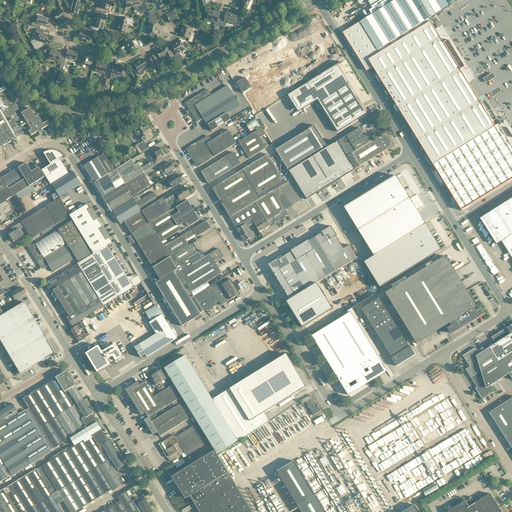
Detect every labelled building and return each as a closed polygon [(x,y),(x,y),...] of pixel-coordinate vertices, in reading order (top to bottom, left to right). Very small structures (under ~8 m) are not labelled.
[(79,14),(81,5),(80,5),(81,3),(80,2),(80,1),(76,0),(73,0),(70,12),(79,14)] [(133,0),(134,7),(138,6),(140,10),(140,11),(143,10),(148,8),(146,6),(145,3),(141,5),(140,0),(133,0)] [(239,5),(239,6),(243,8),(242,11),(248,14),(249,10),(251,11),(253,7),(251,6),(252,3),(254,4),(255,0),(242,0),(240,6),(239,5)] [(436,14),(436,13),(427,0),(395,0),(373,14),(372,15),(360,22),(379,53),(362,63),(367,71),(373,67),(433,165),(461,210),(511,179),(511,146),(499,126),(498,124),(495,126),(482,104),(481,105),(481,104),(481,103),(469,83),(468,82),(467,81),(460,70),(465,67),(461,60),(460,60),(459,58),(454,49),(453,49),(452,48),(453,47),(448,40),(444,43),(437,32),(436,31),(435,29),(430,21),(429,20),(428,18),(436,14)] [(96,10),(101,12),(102,12),(103,12),(104,9),(110,10),(111,8),(111,7),(112,4),(103,1),(102,5),(98,4),(96,10)] [(58,21),(66,17),(62,10),(52,16),(54,19),(56,18),(58,21)] [(94,16),(98,17),(97,21),(105,23),(107,16),(101,14),(101,12),(96,10),(95,10),(94,16)] [(163,14),(160,10),(157,11),(162,19),(165,17),(167,21),(169,20),(171,23),(178,19),(177,16),(177,15),(176,15),(174,11),(173,11),(174,12),(171,13),(169,11),(168,11),(163,14)] [(210,10),(207,20),(208,20),(215,22),(215,24),(214,25),(214,26),(215,29),(214,30),(218,31),(220,26),(222,18),(218,18),(220,13),(219,13),(219,14),(217,13),(217,12),(210,11),(210,10)] [(162,19),(157,11),(154,13),(155,16),(149,19),(150,21),(150,24),(149,23),(149,26),(148,33),(147,33),(157,35),(158,29),(159,25),(155,24),(155,23),(158,21),(162,19)] [(222,18),(220,26),(222,26),(224,27),(225,27),(224,26),(224,25),(225,25),(226,25),(227,23),(230,24),(230,23),(234,24),(234,25),(234,24),(240,26),(242,25),(238,18),(236,17),(237,14),(236,15),(230,13),(229,14),(227,13),(225,19),(222,18)] [(32,26),(35,27),(40,29),(41,26),(46,27),(48,23),(46,22),(48,18),(43,17),(39,16),(38,20),(38,24),(33,23),(32,26)] [(121,17),(120,24),(129,26),(129,23),(130,23),(131,23),(132,23),(133,19),(134,19),(129,17),(128,19),(126,18),(121,17)] [(92,23),(90,29),(94,30),(98,31),(99,32),(100,29),(103,30),(105,23),(97,21),(94,20),(93,23),(92,23)] [(129,26),(120,24),(118,30),(129,33),(130,30),(128,30),(129,26)] [(193,39),(193,37),(194,34),(190,32),(191,28),(189,28),(189,27),(188,27),(183,26),(180,36),(193,39)] [(320,26),(236,74),(248,92),(329,41),(320,26)] [(84,31),(83,31),(81,30),(79,40),(87,42),(88,42),(88,41),(90,42),(94,30),(90,29),(85,28),(84,31)] [(37,29),(35,40),(37,41),(36,43),(33,45),(36,50),(43,46),(44,43),(46,43),(48,35),(43,34),(44,31),(37,29)] [(126,53),(126,52),(130,49),(131,50),(136,47),(137,48),(140,46),(136,39),(133,41),(132,38),(123,43),(125,46),(122,47),(122,48),(121,49),(120,49),(120,50),(120,52),(126,53)] [(182,44),(180,41),(175,44),(172,46),(176,54),(178,53),(182,51),(181,51),(185,49),(185,50),(185,49),(187,47),(188,46),(185,42),(186,42),(185,42),(182,44)] [(165,46),(156,51),(159,55),(161,59),(165,57),(167,55),(169,59),(173,57),(174,56),(174,55),(171,51),(168,52),(165,46)] [(51,50),(49,58),(53,59),(58,60),(57,64),(61,65),(62,61),(62,60),(63,56),(63,55),(63,57),(60,56),(61,52),(61,53),(56,52),(56,51),(51,50)] [(67,55),(66,57),(66,58),(75,60),(77,55),(77,56),(78,55),(77,55),(78,53),(68,50),(67,55)] [(336,53),(249,107),(255,115),(342,61),(336,53)] [(150,56),(151,58),(153,62),(155,64),(155,65),(155,66),(160,63),(155,54),(150,56)] [(87,66),(92,67),(92,65),(91,65),(93,57),(85,55),(84,59),(80,58),(79,63),(78,65),(82,66),(83,63),(88,65),(87,66)] [(177,56),(175,57),(175,58),(177,61),(178,63),(181,68),(186,65),(183,60),(182,57),(181,57),(179,58),(177,56)] [(151,58),(147,60),(144,62),(143,59),(134,64),(135,66),(135,67),(136,67),(137,69),(134,70),(136,74),(139,72),(139,73),(143,70),(147,68),(149,69),(151,67),(151,68),(155,65),(155,64),(153,62),(151,58)] [(95,71),(96,71),(103,73),(105,74),(108,65),(98,62),(95,71)] [(337,64),(288,95),(298,112),(318,100),(338,132),(368,113),(367,112),(337,65),(337,64)] [(113,66),(111,75),(111,77),(116,79),(117,78),(122,80),(124,75),(124,74),(122,74),(123,69),(117,68),(117,67),(113,66)] [(492,73),(483,79),(486,83),(494,77),(492,73)] [(25,110),(20,113),(14,102),(17,100),(3,76),(0,77),(0,147),(28,131),(35,127),(25,110)] [(185,103),(197,122),(203,118),(207,125),(208,125),(212,131),(231,119),(227,113),(240,105),(228,85),(211,95),(208,89),(185,103)] [(25,110),(35,127),(28,131),(31,136),(37,132),(38,134),(43,131),(42,130),(49,126),(46,121),(42,123),(37,115),(34,116),(29,108),(25,110)] [(254,118),(237,128),(243,138),(260,127),(254,118)] [(300,135),(276,150),(289,171),(328,147),(325,143),(314,125),(310,127),(308,129),(309,129),(300,135)] [(134,147),(139,155),(149,149),(145,142),(147,140),(148,140),(149,141),(150,140),(150,139),(150,138),(153,136),(153,135),(154,135),(148,126),(147,126),(144,127),(143,127),(141,128),(141,129),(137,132),(137,133),(142,142),(134,147)] [(201,172),(209,184),(213,181),(235,168),(266,148),(260,138),(266,134),(262,127),(239,142),(246,154),(238,159),(234,152),(201,172)] [(359,128),(338,141),(347,156),(351,153),(355,151),(371,140),(369,137),(367,135),(365,135),(364,136),(359,128)] [(187,150),(198,167),(237,143),(229,130),(212,140),(209,136),(187,150)] [(351,153),(346,156),(352,165),(355,169),(359,166),(393,145),(385,133),(372,141),(371,140),(355,151),(351,153)] [(328,147),(289,171),(307,199),(308,199),(321,190),(331,184),(341,178),(354,170),(355,170),(352,164),(351,164),(346,156),(338,141),(328,147)] [(153,153),(149,155),(151,159),(155,165),(158,163),(162,161),(164,160),(162,157),(163,156),(164,156),(164,155),(166,154),(161,148),(157,150),(153,153)] [(62,154),(61,154),(60,153),(59,153),(59,152),(58,152),(57,151),(56,151),(55,151),(54,151),(53,151),(52,151),(51,151),(49,151),(48,151),(47,151),(46,152),(45,152),(43,153),(43,154),(44,153),(51,164),(42,170),(51,185),(69,173),(60,159),(63,157),(64,156),(63,156),(63,155),(62,154)] [(268,154),(213,188),(220,201),(250,183),(260,199),(285,183),(268,154)] [(83,166),(94,183),(107,174),(114,169),(107,157),(100,161),(97,157),(83,166)] [(116,169),(124,183),(143,172),(144,172),(138,163),(135,165),(132,160),(121,166),(116,169)] [(165,172),(168,177),(174,173),(173,170),(175,169),(171,162),(164,166),(163,165),(159,168),(163,173),(165,172)] [(17,169),(3,177),(0,179),(0,204),(7,200),(13,197),(26,189),(45,177),(39,167),(32,171),(27,163),(19,168),(20,170),(18,171),(17,169)] [(107,174),(94,183),(98,189),(98,190),(103,197),(105,196),(116,188),(124,183),(116,169),(115,170),(114,169),(107,174)] [(52,184),(60,197),(81,184),(73,171),(52,184)] [(143,172),(124,183),(133,198),(138,195),(137,193),(151,185),(143,172)] [(178,174),(173,176),(167,180),(172,188),(182,181),(178,174)] [(396,175),(344,207),(374,256),(426,224),(396,175)] [(260,199),(255,202),(267,222),(269,226),(288,214),(286,210),(279,199),(285,194),(292,206),(302,200),(302,199),(305,198),(293,179),(291,180),(285,183),(260,199)] [(112,211),(133,198),(124,183),(116,188),(105,196),(103,197),(112,212),(112,211)] [(250,183),(220,201),(228,214),(230,217),(255,202),(260,199),(250,183)] [(46,184),(39,189),(43,194),(49,190),(46,184)] [(172,192),(163,198),(167,204),(169,203),(177,198),(179,202),(182,200),(191,195),(186,188),(185,188),(181,191),(179,188),(175,190),(172,192)] [(159,200),(157,197),(153,192),(136,202),(142,211),(150,206),(159,200)] [(121,224),(125,222),(142,211),(136,202),(133,198),(112,211),(121,224)] [(150,206),(158,218),(171,210),(163,198),(159,200),(150,206)] [(511,198),(484,216),(480,219),(496,244),(501,241),(511,257),(511,198)] [(59,199),(55,201),(21,222),(12,228),(14,232),(12,233),(12,232),(10,233),(11,234),(9,235),(14,242),(24,236),(20,230),(24,227),(32,239),(36,236),(65,218),(69,216),(59,199)] [(0,219),(3,225),(12,219),(9,214),(7,216),(5,213),(12,209),(13,210),(13,209),(7,200),(0,204),(0,219)] [(150,224),(155,232),(161,242),(165,240),(163,236),(174,229),(176,233),(180,231),(199,220),(187,200),(171,210),(158,218),(150,224)] [(230,217),(230,218),(237,230),(238,229),(245,225),(252,220),(257,228),(260,232),(269,226),(267,222),(255,202),(230,217)] [(70,215),(76,225),(96,213),(92,207),(91,208),(88,204),(70,215)] [(150,224),(158,218),(150,206),(142,211),(125,222),(132,234),(150,224)] [(98,219),(99,218),(96,213),(76,225),(82,234),(100,223),(98,219)] [(467,220),(462,223),(470,236),(475,233),(467,220)] [(192,229),(183,235),(186,240),(195,234),(197,237),(211,228),(206,221),(193,229),(192,229)] [(59,230),(36,244),(35,244),(29,248),(42,269),(49,265),(53,272),(76,258),(79,262),(92,254),(72,222),(58,230),(59,230)] [(82,234),(88,244),(107,232),(104,226),(103,227),(100,223),(82,234)] [(137,242),(155,232),(150,224),(132,234),(137,242)] [(374,256),(364,262),(380,288),(441,250),(426,224),(374,256)] [(238,229),(237,230),(239,232),(244,242),(249,239),(250,242),(254,239),(253,236),(245,225),(238,229)] [(278,259),(268,264),(274,274),(275,274),(275,275),(284,290),(285,290),(285,291),(290,299),(358,258),(350,245),(344,248),(336,236),(337,236),(331,226),(321,232),(322,233),(309,241),(308,240),(291,251),(278,259)] [(110,238),(111,237),(107,232),(88,244),(94,254),(112,242),(110,238)] [(162,244),(161,242),(155,232),(137,242),(145,255),(162,244)] [(189,245),(186,240),(183,235),(171,242),(164,246),(163,247),(170,257),(189,245)] [(49,285),(47,286),(51,292),(54,290),(69,316),(67,317),(72,326),(75,324),(81,320),(88,316),(89,316),(91,319),(96,316),(94,313),(104,306),(119,297),(142,282),(138,275),(137,275),(138,276),(130,281),(127,276),(108,245),(112,242),(94,254),(93,254),(50,281),(47,282),(49,285)] [(190,245),(170,257),(176,267),(179,273),(205,257),(202,251),(201,250),(199,252),(193,243),(190,245)] [(145,255),(153,268),(170,257),(163,247),(164,246),(162,244),(145,255)] [(205,257),(179,273),(191,292),(207,282),(217,276),(222,273),(221,272),(219,268),(227,263),(218,249),(205,257)] [(468,292),(454,270),(445,256),(385,293),(416,344),(450,323),(451,325),(450,326),(454,333),(483,315),(479,308),(476,310),(475,308),(476,307),(468,292)] [(179,273),(170,257),(153,268),(161,280),(156,283),(181,324),(183,323),(184,325),(201,315),(200,313),(203,311),(193,296),(190,297),(188,294),(191,292),(179,273)] [(210,286),(206,288),(215,303),(219,301),(221,305),(236,296),(237,297),(241,295),(231,279),(229,280),(225,283),(222,278),(210,286)] [(250,289),(245,281),(239,285),(243,293),(250,289)] [(480,291),(486,288),(483,282),(473,288),(476,292),(472,294),(475,298),(479,296),(478,294),(480,292),(480,291)] [(317,283),(287,301),(300,323),(302,327),(305,325),(332,309),(317,283)] [(25,293),(21,287),(11,294),(14,300),(25,293)] [(215,303),(206,288),(193,296),(203,311),(205,310),(207,311),(209,311),(212,310),(214,308),(215,306),(215,303)] [(409,346),(384,306),(379,298),(361,309),(392,357),(391,358),(396,366),(415,354),(410,346),(409,346)] [(31,315),(31,314),(26,306),(24,302),(20,304),(0,315),(0,340),(1,343),(4,348),(7,353),(9,356),(20,374),(20,373),(24,371),(28,369),(33,366),(41,361),(42,361),(45,359),(46,358),(50,356),(54,353),(46,340),(44,336),(42,332),(41,331),(40,329),(39,328),(37,324),(36,323),(34,319),(33,318),(31,315)] [(366,380),(386,368),(351,312),(312,336),(315,341),(316,341),(318,345),(317,345),(338,379),(343,376),(345,380),(341,383),(348,395),(349,395),(349,394),(368,382),(366,380)] [(145,341),(134,348),(140,357),(145,354),(147,357),(153,353),(164,346),(177,338),(162,314),(151,322),(150,322),(157,334),(145,341)] [(81,320),(75,324),(77,327),(71,330),(76,337),(81,334),(79,330),(83,328),(85,327),(81,320)] [(511,323),(509,325),(509,326),(507,327),(492,337),(496,343),(490,347),(499,361),(511,352),(511,323)] [(76,338),(78,340),(79,342),(88,336),(86,332),(76,338)] [(214,350),(225,343),(223,341),(213,348),(214,350)] [(99,345),(86,353),(97,372),(122,357),(115,344),(102,351),(99,345)] [(490,347),(479,354),(475,348),(463,356),(470,367),(466,369),(471,378),(494,364),(499,361),(490,347)] [(511,352),(499,361),(494,364),(503,377),(509,374),(511,378),(511,352)] [(185,355),(164,368),(217,454),(238,441),(269,421),(264,413),(306,387),(286,354),(212,399),(185,355)] [(475,388),(478,393),(482,399),(495,391),(491,385),(503,377),(494,364),(471,378),(477,387),(475,388)] [(162,369),(161,370),(160,370),(159,371),(156,373),(162,382),(165,380),(166,382),(169,380),(162,369)] [(56,377),(56,378),(66,393),(69,391),(69,390),(75,386),(76,385),(67,370),(56,377)] [(162,382),(156,373),(151,376),(152,377),(152,378),(153,378),(153,379),(152,380),(157,388),(161,392),(166,389),(163,384),(162,382)] [(57,416),(65,411),(57,398),(66,393),(56,378),(40,388),(57,416)] [(149,417),(148,417),(155,413),(172,403),(182,396),(174,384),(171,386),(166,389),(161,392),(153,397),(147,386),(147,385),(144,381),(140,384),(138,381),(125,389),(141,415),(145,412),(148,417),(149,417)] [(84,400),(75,386),(69,390),(69,391),(66,393),(57,398),(65,411),(86,399),(85,399),(84,400)] [(49,422),(57,416),(40,388),(23,399),(41,427),(49,422)] [(312,398),(310,395),(300,401),(302,404),(306,402),(314,415),(316,414),(321,411),(318,407),(318,406),(317,404),(316,405),(313,400),(314,400),(313,397),(312,398)] [(182,403),(185,402),(182,396),(172,403),(173,406),(181,401),(182,403)] [(511,397),(502,404),(511,420),(511,397)] [(70,438),(87,428),(97,422),(98,422),(92,414),(94,413),(93,411),(86,399),(65,411),(57,416),(70,438)] [(9,406),(0,411),(0,413),(5,423),(16,416),(13,411),(17,409),(13,404),(12,405),(9,404),(9,406)] [(148,417),(144,420),(153,434),(157,432),(160,436),(164,434),(188,418),(180,404),(158,417),(155,413),(148,417),(149,417),(148,417)] [(489,412),(491,416),(501,432),(511,425),(511,420),(502,404),(489,412)] [(51,452),(51,451),(26,410),(16,416),(5,423),(16,439),(31,464),(51,452)] [(0,448),(16,439),(5,423),(0,413),(0,448)] [(57,416),(49,422),(62,444),(70,438),(57,416)] [(431,440),(453,427),(449,420),(444,423),(445,425),(441,427),(440,425),(438,426),(437,424),(436,425),(437,428),(435,429),(435,430),(432,432),(434,433),(429,436),(431,440)] [(54,449),(62,444),(49,422),(41,427),(54,449)] [(50,461),(42,466),(58,491),(66,486),(74,481),(82,476),(92,470),(107,461),(118,455),(117,454),(119,453),(111,440),(110,439),(109,440),(102,429),(101,429),(97,422),(87,428),(78,434),(70,438),(75,445),(69,449),(50,461)] [(176,437),(174,435),(162,442),(163,443),(162,443),(161,442),(160,443),(165,452),(164,452),(165,454),(166,453),(168,456),(167,457),(170,462),(185,453),(187,456),(210,442),(198,423),(176,437)] [(389,465),(422,449),(419,442),(417,442),(414,435),(417,434),(412,423),(389,434),(388,431),(391,430),(390,427),(389,425),(366,436),(370,444),(368,445),(375,459),(384,454),(389,465)] [(511,425),(501,432),(508,442),(511,439),(511,425)] [(468,439),(468,430),(467,430),(432,449),(437,458),(442,455),(445,455),(439,458),(439,462),(440,465),(440,467),(438,469),(437,467),(436,464),(436,461),(432,461),(430,458),(430,456),(429,454),(386,476),(396,496),(396,499),(400,499),(400,498),(481,456),(472,439),(468,439)] [(31,464),(16,439),(0,448),(0,455),(0,456),(0,455),(0,465),(7,477),(12,475),(12,476),(31,464)] [(187,497),(188,497),(190,496),(199,511),(252,511),(229,472),(215,450),(172,477),(184,496),(184,497),(185,497),(186,497),(187,497)] [(118,455),(107,461),(113,470),(117,468),(118,469),(126,464),(119,453),(117,454),(118,455)] [(174,464),(177,468),(186,463),(183,459),(174,464)] [(107,461),(92,470),(106,493),(113,489),(114,490),(123,485),(113,470),(107,461)] [(419,511),(415,505),(414,505),(402,511),(324,511),(315,496),(315,495),(314,495),(312,491),(293,461),(276,471),(298,506),(301,511),(419,511)] [(42,466),(36,469),(52,494),(58,491),(42,466)] [(23,511),(27,510),(36,504),(52,495),(36,469),(0,491),(0,494),(0,495),(0,494),(0,507),(2,506),(5,511),(23,511)] [(92,470),(82,476),(96,499),(106,493),(92,470)] [(96,499),(82,476),(74,481),(88,504),(96,499)] [(74,481),(66,486),(80,509),(88,504),(74,481)] [(436,484),(423,491),(426,496),(439,488),(436,484)] [(75,511),(80,509),(66,486),(58,491),(70,511),(75,511)] [(120,501),(127,511),(139,511),(136,506),(126,491),(118,496),(120,501)] [(502,511),(490,493),(469,507),(465,501),(448,511),(502,511)] [(63,511),(52,495),(36,504),(40,511),(63,511)] [(136,499),(133,501),(136,506),(139,511),(153,511),(152,509),(153,509),(153,508),(154,508),(154,507),(153,506),(152,506),(152,505),(151,506),(150,506),(145,499),(139,503),(136,499)] [(127,511),(120,501),(112,506),(116,511),(127,511)]
